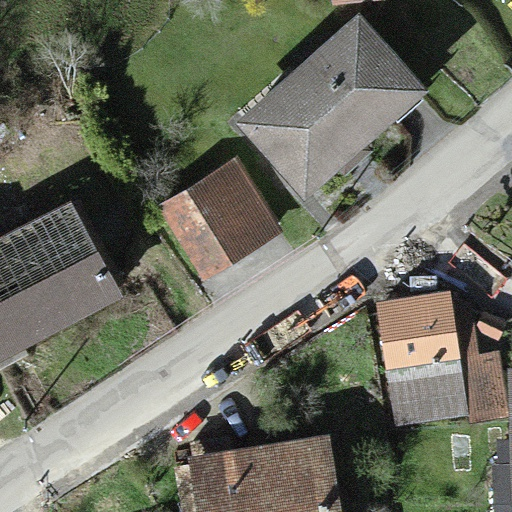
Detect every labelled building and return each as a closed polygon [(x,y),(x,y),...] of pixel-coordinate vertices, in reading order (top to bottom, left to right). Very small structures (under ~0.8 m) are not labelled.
[(327,0),(330,21),(442,5),(441,0),(327,0)] [(353,43),(241,141),(298,206),(410,108),(353,43)] [(232,174),(154,226),(199,292),(277,240),(232,174)] [(59,222),(0,254),(0,366),(107,308),(59,222)] [(383,313),(391,430),(485,424),(481,363),(471,364),(467,307),(383,313)] [(339,511),(327,435),(184,458),(192,511),(339,511)]
